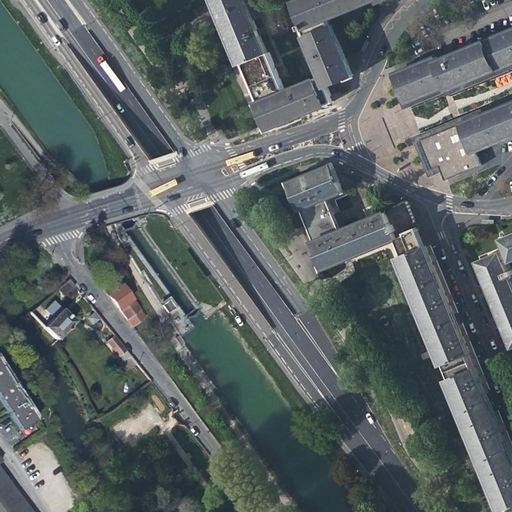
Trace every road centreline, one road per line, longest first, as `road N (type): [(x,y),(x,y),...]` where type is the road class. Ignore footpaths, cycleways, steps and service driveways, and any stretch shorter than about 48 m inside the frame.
road 1 (residential): [(60,222),(81,281),(255,511)]
road 2 (tertiary): [(163,188),(286,363),(369,443)]
road 3 (tertiary): [(369,443),(319,340),(205,175)]
road 4 (secondary): [(369,443),(202,206)]
road 5 (secondary): [(50,0),(202,206)]
road 6 (tertiary): [(28,0),(163,188)]
road 7 (residential): [(426,196),(511,408)]
road 8 (tertiary): [(205,175),(72,0)]
road 9 (residential): [(205,175),(246,172),(313,150),(336,151),(366,170)]
road 10 (residential): [(353,108),(234,155),(205,175)]
road 11 (residential): [(426,0),(387,35),(353,108)]
